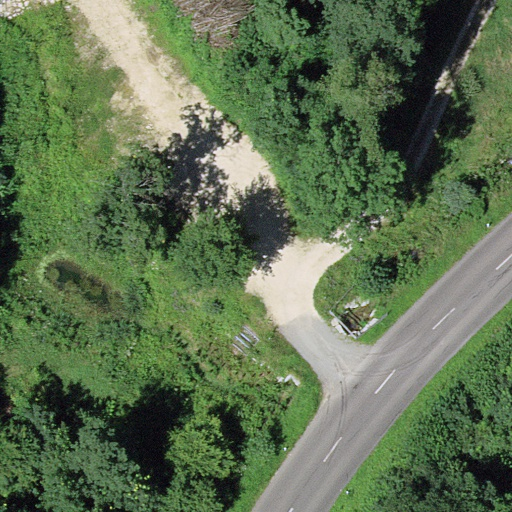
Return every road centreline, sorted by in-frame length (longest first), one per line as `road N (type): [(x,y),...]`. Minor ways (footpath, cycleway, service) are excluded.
road 1 (track): [(364,394),(297,331),(100,0)]
road 2 (track): [(260,271),(362,224),(439,147),(511,34)]
road 3 (secondary): [(288,511),(364,394),(511,242)]
